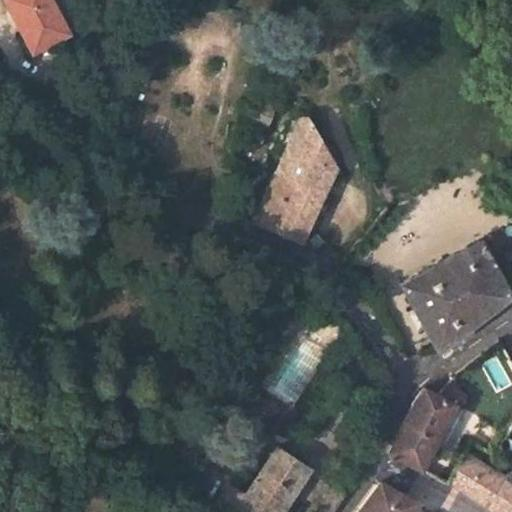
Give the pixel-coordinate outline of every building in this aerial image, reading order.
[(69,38),(48,0),(6,0),(3,2),(33,57),(69,38)] [(303,122),(296,122),(252,223),(297,242),(331,169),(303,122)] [(508,295),(477,238),(397,283),(435,349),(508,295)] [(297,315),(282,306),(278,312),(294,322),(297,315)] [(282,341),(294,322),(278,312),(266,332),(282,341)] [(420,474),(453,407),(436,398),(422,389),(417,393),(411,403),(385,456),(420,474)] [(227,484),(210,511),(277,511),(306,466),(274,446),(245,495),(227,484)] [(463,494),(492,511),(511,511),(511,490),(501,484),(498,489),(474,475),(463,494)] [(355,511),(407,511),(412,503),(375,482),(355,511)] [(333,486),(316,511),(331,511),(343,494),(333,486)]
